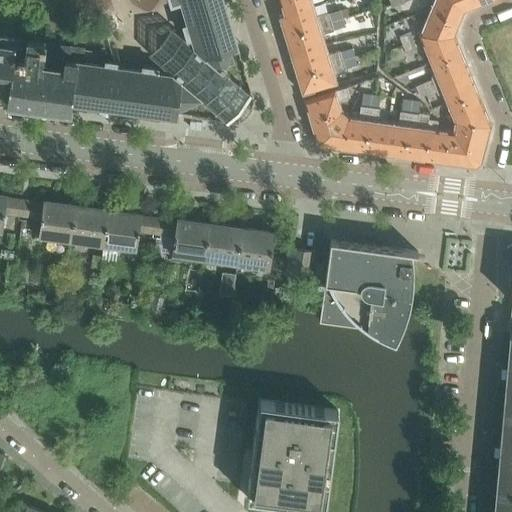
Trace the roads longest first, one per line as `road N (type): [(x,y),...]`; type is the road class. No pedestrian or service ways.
road 1 (residential): [(462,511),(486,204)]
road 2 (tertiary): [(0,139),(281,177)]
road 3 (residential): [(486,204),(498,127),(466,31),(472,19),(511,2)]
road 4 (tertiary): [(281,177),(486,204)]
road 5 (residential): [(281,177),(281,128),(241,0)]
road 6 (residential): [(0,429),(95,511)]
